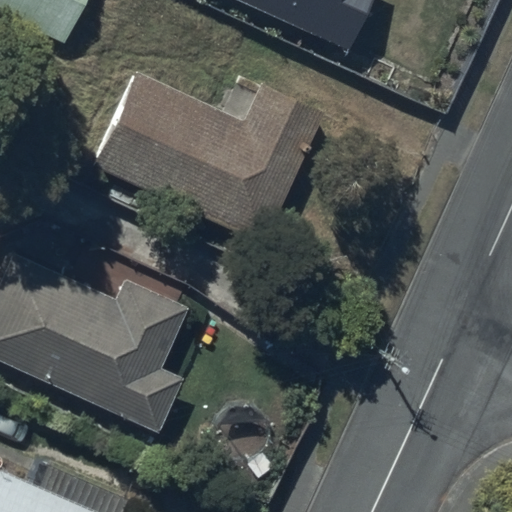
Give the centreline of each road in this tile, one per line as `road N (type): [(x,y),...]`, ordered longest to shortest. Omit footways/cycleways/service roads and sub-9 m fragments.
road 1 (residential): [(457,322),(370,511)]
road 2 (residential): [(511,202),(457,322)]
